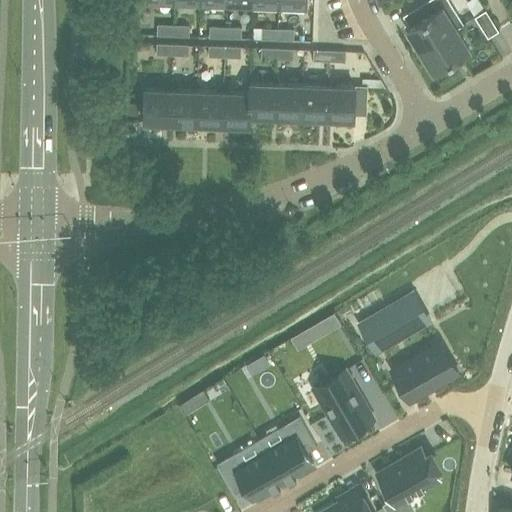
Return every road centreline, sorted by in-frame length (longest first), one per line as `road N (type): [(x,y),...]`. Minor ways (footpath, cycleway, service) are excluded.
road 1 (track): [(511,196),(148,408)]
road 2 (residential): [(37,233),(236,212),(350,172),(432,129)]
road 3 (secondary): [(27,511),(37,233)]
road 4 (residential): [(260,511),(453,405),(494,408)]
road 5 (secondary): [(37,233),(39,0)]
road 6 (residential): [(432,129),(361,0)]
